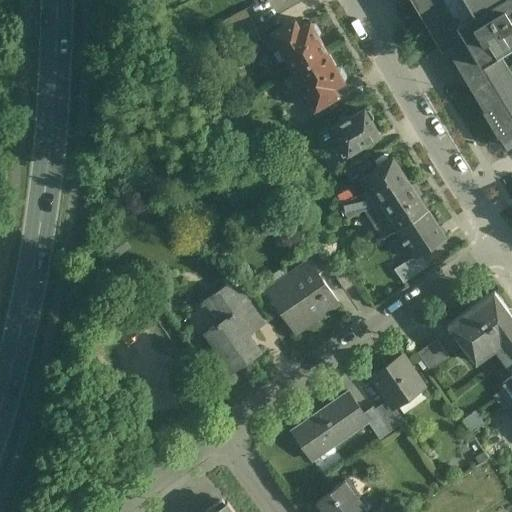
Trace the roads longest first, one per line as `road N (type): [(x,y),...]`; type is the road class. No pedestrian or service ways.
road 1 (primary): [(0,420),(45,230),(61,0)]
road 2 (residential): [(506,241),(227,432)]
road 3 (residential): [(506,241),(408,100),(353,0)]
road 4 (residential): [(227,432),(111,511)]
